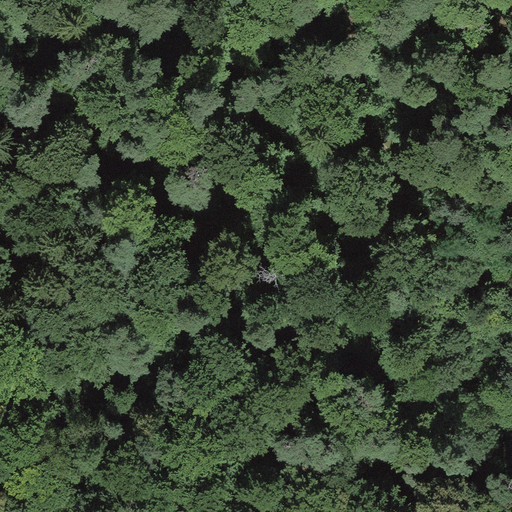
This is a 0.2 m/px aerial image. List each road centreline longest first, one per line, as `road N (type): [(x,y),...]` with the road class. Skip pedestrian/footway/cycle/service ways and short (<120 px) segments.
road 1 (track): [(511,188),(446,185),(413,171),(388,146),(363,98),(359,0)]
road 2 (track): [(86,511),(62,453),(28,314),(0,258)]
